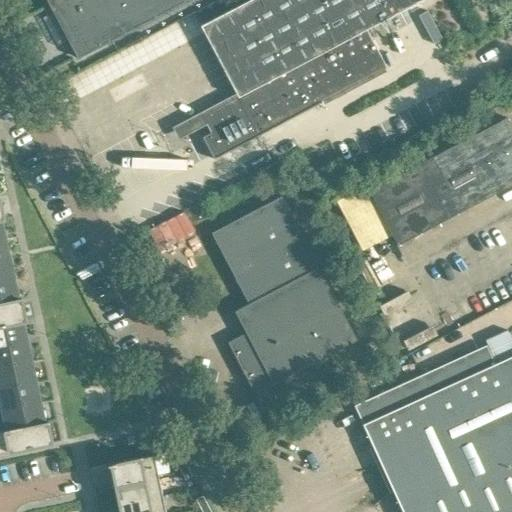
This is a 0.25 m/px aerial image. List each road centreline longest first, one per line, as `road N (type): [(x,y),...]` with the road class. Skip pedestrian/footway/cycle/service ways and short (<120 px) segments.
road 1 (unclassified): [(241,511),(18,96),(0,48)]
road 2 (unknown): [(93,233),(405,75)]
road 3 (unknown): [(59,170),(192,93)]
